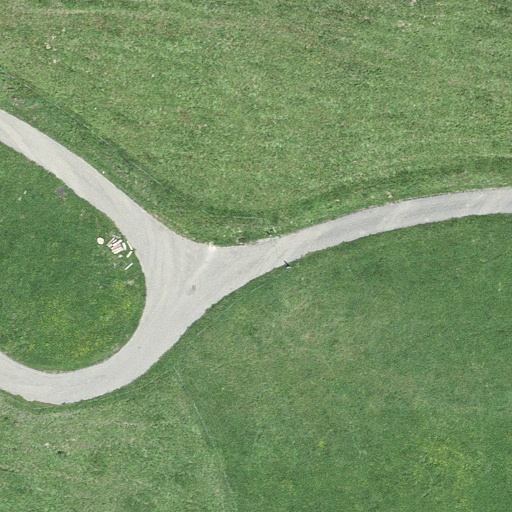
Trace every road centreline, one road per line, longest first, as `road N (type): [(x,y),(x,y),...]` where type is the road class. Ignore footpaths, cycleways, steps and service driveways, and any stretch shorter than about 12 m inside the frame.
road 1 (track): [(186,256),(225,266),(395,217),(511,204)]
road 2 (track): [(0,365),(57,389),(127,361),(186,256)]
road 3 (track): [(0,130),(186,256)]
